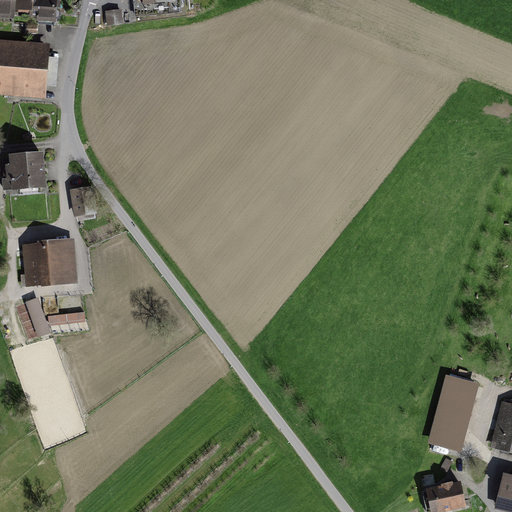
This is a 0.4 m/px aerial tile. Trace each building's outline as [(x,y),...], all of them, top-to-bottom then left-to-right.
[(58,0),(0,0),(0,20),(56,26),(58,0)] [(122,13),(108,14),(109,29),(123,27),(122,13)] [(49,45),(0,41),(0,93),(46,97),(49,45)] [(41,154),(7,155),(8,189),(42,188),(41,154)] [(91,190),(75,192),(78,216),(95,213),(91,190)] [(69,242),(25,245),(28,284),(72,282),(69,242)] [(40,302),(27,306),(39,341),(51,337),(40,302)] [(86,322),(85,311),(49,314),(49,324),(86,322)] [(480,387),(447,378),(428,447),(461,456),(480,387)] [(511,407),(505,406),(493,449),(511,454),(511,407)] [(511,511),(511,478),(503,477),(497,501),(495,507),(511,511)] [(455,484),(424,493),(428,511),(449,511),(461,509),(455,484)]
